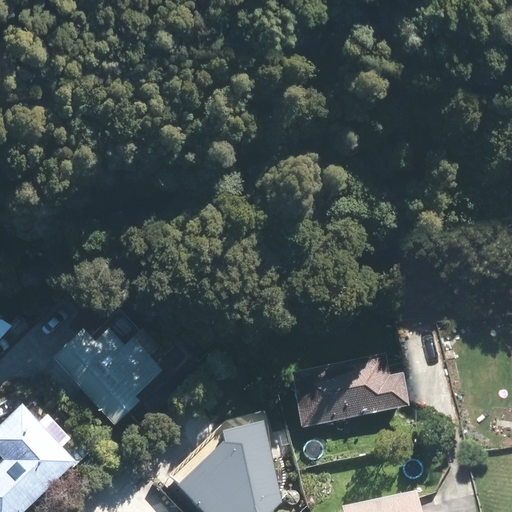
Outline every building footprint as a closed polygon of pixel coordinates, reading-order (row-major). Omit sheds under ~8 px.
[(99,315),(55,358),(114,419),(131,402),(127,398),(155,371),(99,315)] [(341,366),(292,377),(303,424),(401,402),(396,379),(385,381),(380,357),(341,366)] [(0,511),(19,511),(69,464),(20,414),(0,432),(0,456),(5,462),(0,466),(0,511)] [(241,432),(179,489),(200,511),(262,511),(273,502),(256,428),(241,432)] [(411,511),(407,496),(339,511),(411,511)]
